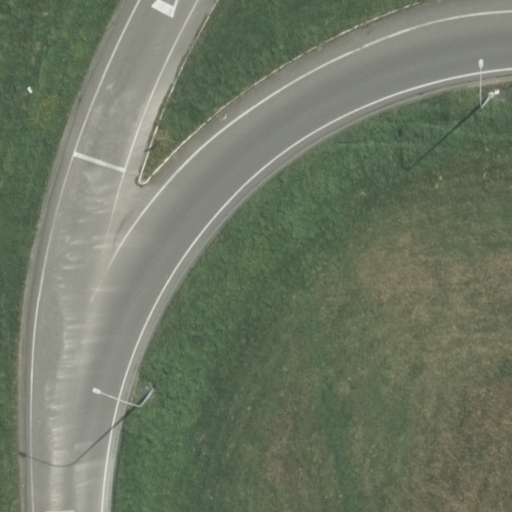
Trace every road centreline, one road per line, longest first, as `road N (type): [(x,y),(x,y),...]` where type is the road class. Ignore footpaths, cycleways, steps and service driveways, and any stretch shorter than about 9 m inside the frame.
road 1 (motorway): [(511,40),(470,46),(344,102),(241,181),(69,334)]
road 2 (motorway): [(170,0),(102,161),(69,334)]
road 3 (motorway): [(69,334),(68,511)]
